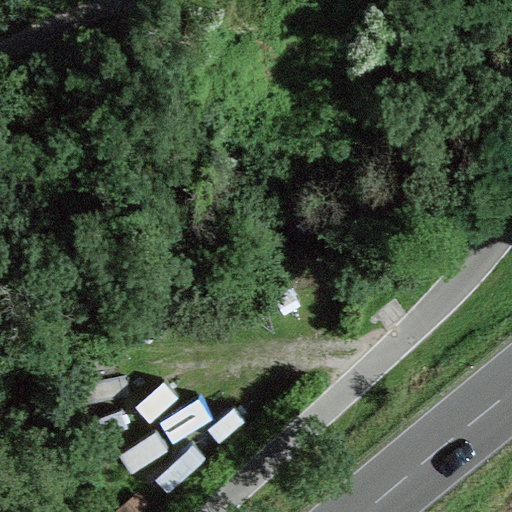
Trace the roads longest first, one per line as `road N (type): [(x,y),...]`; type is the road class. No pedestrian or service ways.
road 1 (primary): [(364,511),(511,391)]
road 2 (residential): [(140,0),(0,67)]
